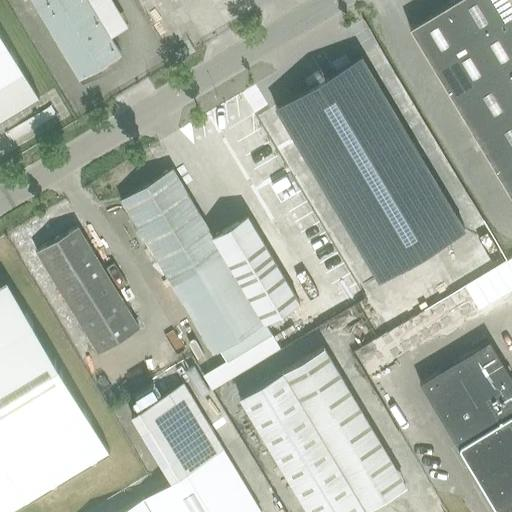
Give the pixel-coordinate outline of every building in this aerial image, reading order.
[(33,0),(83,82),(101,71),(98,66),(121,52),(89,0),(33,0)] [(511,0),(453,0),(410,26),(511,196),(511,0)] [(175,34),(166,20),(181,11),(176,2),(153,17),(167,39),(175,34)] [(0,117),(38,94),(0,31),(0,117)] [(275,106),(379,279),(465,227),(361,55),(275,106)] [(0,141),(10,138),(7,128),(0,131),(0,141)] [(172,167),(121,198),(214,353),(300,301),(248,215),(213,235),(172,167)] [(10,233),(20,249),(35,240),(26,224),(10,233)] [(99,352),(140,327),(78,225),(36,250),(99,352)] [(0,511),(6,511),(109,450),(6,279),(0,282),(0,511)] [(486,342),(420,381),(456,441),(456,442),(493,505),(497,511),(498,511),(503,511),(511,507),(511,376),(490,339),(486,342)] [(309,511),(360,511),(366,509),(407,484),(324,345),(240,396),(309,511)] [(248,511),(214,455),(224,448),(183,381),(131,413),(172,480),(144,496),(153,511),(248,511)]
